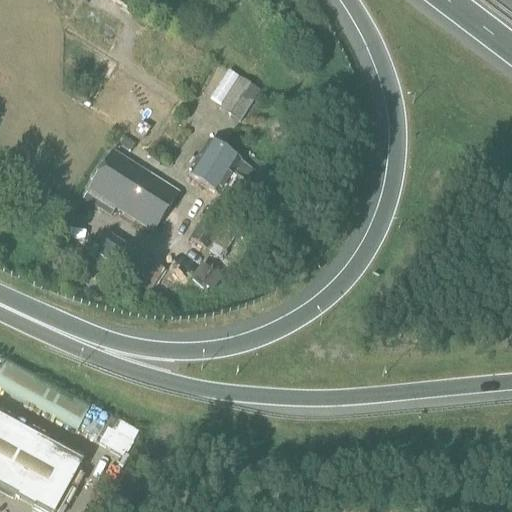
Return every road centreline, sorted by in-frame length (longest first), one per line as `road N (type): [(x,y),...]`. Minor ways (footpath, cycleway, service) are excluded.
road 1 (motorway): [(346,0),(383,67),(401,149),(376,250),(323,306),(282,332),(229,350),(176,353),(126,350),(0,296)]
road 2 (motorway): [(0,313),(92,357),(255,400),(511,382)]
